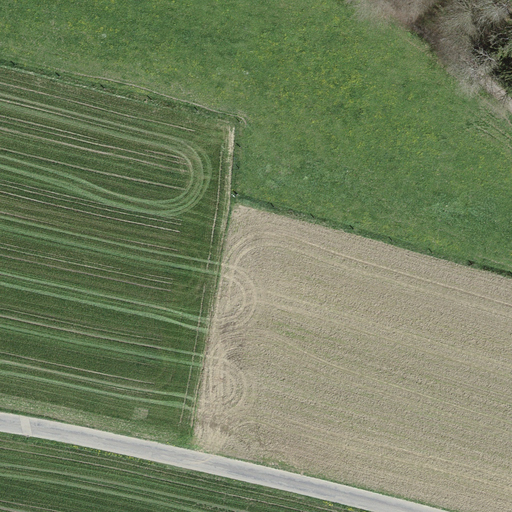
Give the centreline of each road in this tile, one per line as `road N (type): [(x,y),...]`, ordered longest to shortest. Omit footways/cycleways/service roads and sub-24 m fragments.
road 1 (unclassified): [(412,511),(0,421)]
road 2 (track): [(376,0),(441,40),(511,106)]
